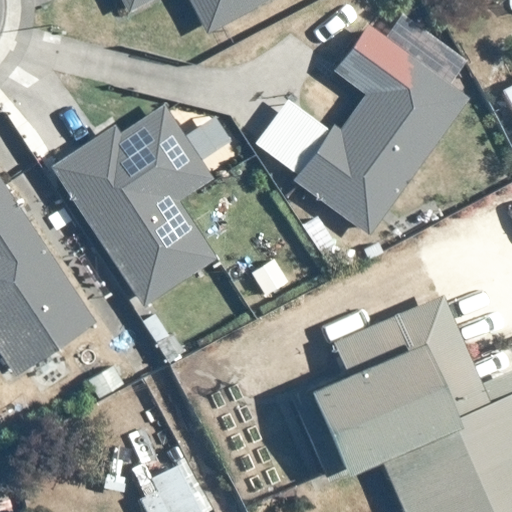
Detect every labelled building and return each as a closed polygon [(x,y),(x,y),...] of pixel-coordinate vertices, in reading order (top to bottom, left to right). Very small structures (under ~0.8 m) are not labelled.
[(117,0),(124,13),(149,0),(185,0),(202,32),(267,0),(117,0)] [(295,183),(364,234),(464,100),(360,23),(327,67),(361,93),(330,135),(283,100),(247,148),(295,183)] [(511,80),(498,88),(511,115),(511,80)] [(205,178),(156,100),(50,166),(137,304),(209,260),(171,200),(205,178)] [(91,319),(0,184),(0,357),(11,374),(91,319)] [(480,383),(438,290),(329,339),(343,371),(284,397),(323,483),(342,474),(376,459),(387,482),(400,511),(511,511),(511,373),(510,369),(480,383)] [(202,511),(204,511),(174,440),(136,456),(149,489),(136,495),(142,511),(160,511),(161,511),(202,511)]
